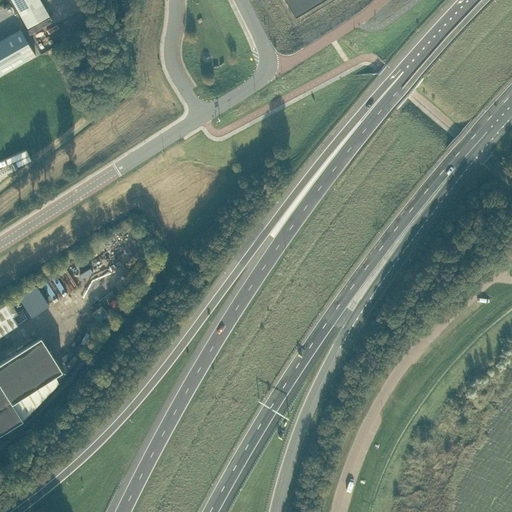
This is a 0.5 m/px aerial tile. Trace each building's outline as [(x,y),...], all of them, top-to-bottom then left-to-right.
[(49,16),(40,0),(12,0),(28,28),(49,16)] [(285,0),(296,17),(324,0),(285,0)] [(0,41),(0,75),(36,56),(21,30),(0,41)] [(487,199),(481,205),(486,210),(492,204),(487,199)] [(87,289),(90,293),(97,287),(94,283),(87,289)] [(36,284),(18,296),(31,316),(49,305),(36,284)] [(18,313),(10,301),(0,307),(0,335),(18,324),(13,316),(18,313)] [(0,362),(0,433),(23,419),(59,381),(55,375),(63,370),(42,336),(0,362)]
